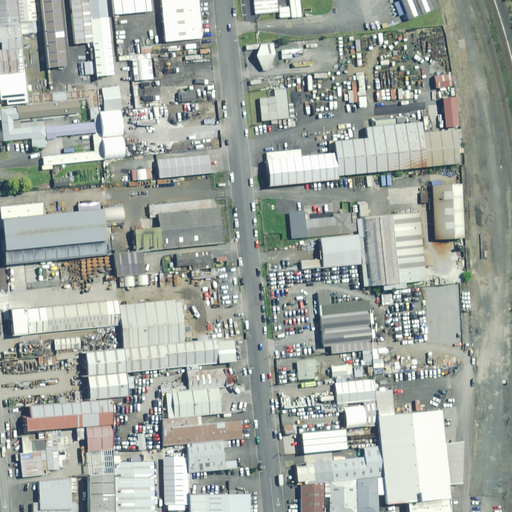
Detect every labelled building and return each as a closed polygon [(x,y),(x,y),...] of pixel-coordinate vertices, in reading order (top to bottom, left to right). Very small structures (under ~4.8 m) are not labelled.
[(0,0),(0,25),(0,30),(24,28),(21,0),(0,0)] [(39,0),(21,0),(24,28),(25,36),(43,35),(39,0)] [(71,70),(64,0),(47,0),(54,71),(71,70)] [(99,44),(94,0),(77,0),(81,46),(99,44)] [(119,78),(111,0),(94,0),(99,44),(102,79),(119,78)] [(154,0),(116,0),(118,16),(156,13),(154,0)] [(203,0),(166,0),(170,43),(207,40),(203,0)] [(276,0),(261,0),(263,18),(286,15),(284,2),(277,3),(276,0)] [(432,8),(428,0),(401,0),(409,18),(432,8)] [(2,51),(26,49),(25,36),(24,28),(0,30),(2,51)] [(269,71),(270,67),(278,67),(278,62),(273,61),(273,55),(276,53),(273,47),(278,46),(278,43),(260,45),(255,57),(263,71),(269,71)] [(31,96),(26,49),(2,51),(0,51),(0,76),(7,76),(8,84),(15,84),(17,103),(31,102),(31,96)] [(356,80),(358,80),(359,92),(357,93),(357,96),(365,95),(364,72),(356,72),(356,80)] [(451,86),(449,74),(434,76),(435,88),(451,86)] [(148,82),(135,83),(137,107),(156,106),(156,102),(150,102),(148,82)] [(123,88),(105,90),(107,111),(125,110),(123,88)] [(288,104),(286,88),(274,90),(274,96),(259,98),(261,121),(289,118),(289,117),(294,116),(293,104),(288,104)] [(100,89),(31,96),(31,102),(31,104),(93,98),(95,122),(17,129),(16,120),(20,120),(19,108),(4,109),(7,142),(96,134),(97,151),(36,156),(37,168),(107,161),(100,89)] [(197,100),(196,91),(178,93),(179,102),(197,100)] [(395,91),(377,92),(377,101),(395,100),(395,91)] [(454,95),(440,97),(443,128),(457,126),(454,95)] [(367,97),(359,97),(359,108),(367,107),(367,97)] [(81,101),(20,106),(21,120),(83,115),(81,101)] [(335,153),(337,176),(459,163),(456,129),(423,133),(422,122),(395,124),(395,119),(389,119),(389,116),(372,118),(372,127),(366,127),(367,138),(334,142),(335,153)] [(430,116),(422,116),(424,130),(431,130),(430,116)] [(266,160),(268,186),(337,179),(337,176),(335,153),(301,156),(300,149),(266,153),(266,159),(266,160)] [(215,155),(162,160),(163,179),(217,175),(215,155)] [(73,177),(53,178),(54,186),(73,186),(73,177)] [(460,183),(430,183),(432,238),(461,237),(460,183)] [(153,206),(154,218),(163,217),(216,212),(214,200),(153,206)] [(47,203),(3,207),(8,268),(112,259),(108,209),(48,215),(47,203)] [(367,204),(359,204),(359,216),(368,216),(367,204)] [(216,212),(163,217),(164,230),(140,232),(142,252),(226,244),(223,212),(216,212)] [(296,240),(356,234),(355,216),(310,220),(309,213),(294,215),(296,240)] [(424,216),(397,218),(404,286),(430,284),(424,216)] [(397,218),(368,221),(375,289),(404,286),(397,218)] [(363,238),(324,241),(326,270),(366,266),(363,238)] [(214,252),(180,255),(182,271),(216,268),(214,252)] [(147,255),(119,257),(121,281),(149,278),(147,255)] [(466,261),(455,262),(457,276),(468,274),(466,261)] [(26,272),(26,282),(63,279),(62,269),(26,272)] [(392,294),(381,295),(382,305),(392,304),(392,294)] [(373,301),(323,306),(327,349),(377,344),(373,301)] [(186,303),(124,308),(127,350),(190,344),(186,303)] [(111,304),(30,312),(32,335),(114,327),(111,304)] [(85,338),(58,341),(59,352),(86,350),(85,338)] [(239,341),(222,342),(224,365),(241,364),(239,341)] [(224,365),(222,342),(91,354),(93,378),(132,375),(224,367),(224,365)] [(318,362),(301,364),(302,384),(320,382),(318,362)] [(362,366),(359,366),(359,370),(354,370),(355,377),(363,377),(362,366)] [(351,367),(335,368),(336,379),(352,377),(351,367)] [(193,392),(223,389),(231,388),(229,368),(191,371),(193,392)] [(132,375),(93,378),(95,402),(134,398),(132,375)] [(377,382),(339,386),(341,406),(379,403),(377,382)] [(193,392),(175,394),(178,422),(203,419),(226,417),(223,389),(193,392)] [(118,402),(33,409),(35,434),(120,428),(118,402)] [(384,429),(381,404),(368,406),(368,412),(356,414),(357,425),(370,424),(371,431),(384,429)] [(448,412),(384,418),(386,448),(390,478),(392,508),(414,506),(414,511),(457,511),(455,489),(468,488),(468,445),(451,446),(448,412)] [(203,419),(178,422),(166,423),(168,447),(248,440),(247,421),(203,425),(203,419)] [(343,429),(299,433),(301,453),(345,449),(343,429)] [(114,430),(91,431),(93,468),(117,466),(114,430)] [(136,441),(136,446),(137,446),(137,451),(145,451),(145,434),(137,434),(137,440),(136,441)] [(61,441),(49,442),(51,472),(64,471),(61,441)] [(49,442),(27,443),(30,478),(51,477),(51,472),(49,442)] [(229,443),(191,446),(193,475),(232,472),(229,443)] [(371,459),(302,466),(305,488),(327,486),(333,485),(383,479),(390,478),(386,448),(370,450),(371,459)] [(187,459),(169,459),(169,508),(194,507),(194,497),(194,479),(187,479),(187,459)] [(158,511),(158,464),(119,464),(119,478),(119,511),(158,511)] [(94,511),(119,511),(119,478),(94,478),(94,511)] [(333,485),(333,511),(384,511),(383,479),(333,485)] [(76,503),(76,481),(44,483),(45,505),(35,506),(35,511),(81,511),(81,505),(76,503)] [(303,488),(303,511),(327,511),(327,486),(305,488),(303,488)] [(213,511),(214,497),(194,497),(194,507),(194,511),(213,511)] [(254,511),(254,497),(214,497),(213,511),(254,511)]
